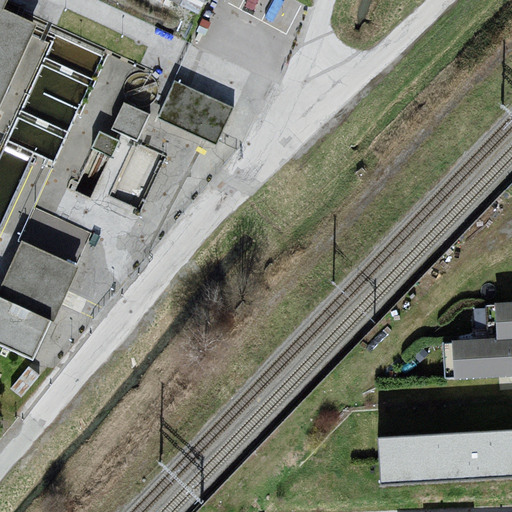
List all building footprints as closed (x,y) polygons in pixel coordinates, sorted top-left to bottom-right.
[(13,1),(10,0),(0,0),(0,120),(36,26),(7,14),(13,1)] [(55,151),(102,53),(59,32),(23,106),(39,113),(32,129),(42,134),(38,142),(55,151)] [(234,107),(175,80),(158,117),(217,144),(234,107)] [(150,114),(124,102),(112,129),(138,141),(150,114)] [(95,192),(104,195),(122,135),(98,129),(93,148),(107,152),(95,192)] [(0,266),(6,269),(19,238),(74,263),(91,225),(36,201),(52,165),(31,156),(27,165),(2,154),(0,158),(0,183),(15,190),(0,224),(0,266)] [(79,266),(23,241),(0,290),(0,296),(51,319),(54,321),(79,266)] [(51,319),(0,296),(0,344),(33,359),(51,319)] [(511,308),(497,310),(500,345),(511,344),(511,308)] [(511,381),(511,344),(500,345),(458,348),(460,384),(511,381)] [(511,429),(378,438),(381,485),(511,476),(511,429)]
